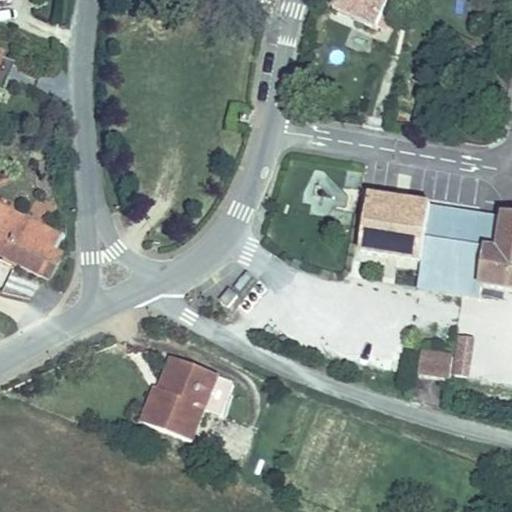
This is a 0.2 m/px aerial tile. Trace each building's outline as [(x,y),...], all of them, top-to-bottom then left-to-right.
[(387,0),(336,0),(334,4),(375,25),(387,0)] [(361,254),(421,265),(432,203),(372,192),(361,254)] [(511,214),(487,210),(475,208),(469,239),(469,240),(460,282),(511,290),(511,214)] [(56,238),(0,209),(0,253),(45,277),(55,256),(48,252),(56,238)] [(239,294),(232,287),(220,297),(225,304),(239,294)] [(450,374),(453,354),(423,350),(420,370),(450,374)] [(158,389),(169,359),(159,355),(149,386),(158,389)] [(227,379),(169,359),(158,389),(149,386),(137,421),(186,439),(197,407),(215,413),(227,379)] [(511,472),(495,470),(491,498),(509,500),(510,497),(511,497),(511,472)]
